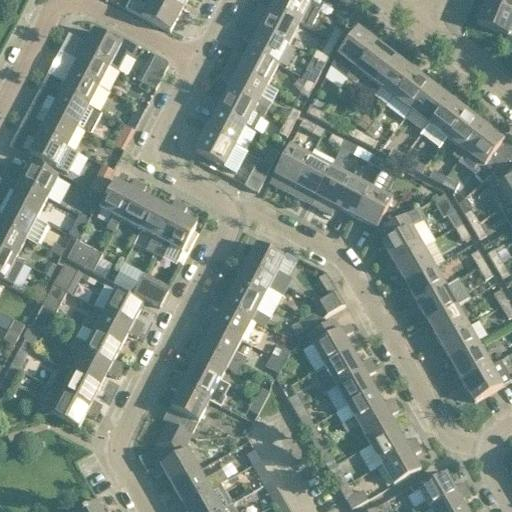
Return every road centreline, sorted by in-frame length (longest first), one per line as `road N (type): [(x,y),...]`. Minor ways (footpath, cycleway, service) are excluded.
road 1 (residential): [(466,449),(452,444),(337,256),(234,212)]
road 2 (residential): [(234,212),(123,429),(122,462),(149,511)]
road 3 (residential): [(234,212),(158,173),(158,146),(200,66)]
road 4 (residential): [(78,0),(54,9),(0,113)]
road 5 (residential): [(200,66),(78,0)]
